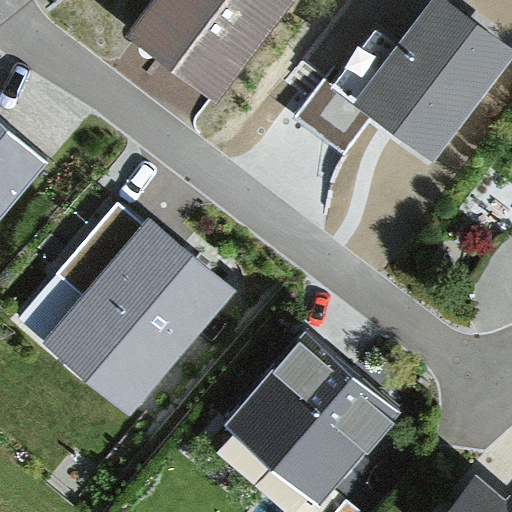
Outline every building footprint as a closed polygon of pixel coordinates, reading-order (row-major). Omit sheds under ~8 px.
[(153,0),(127,36),(214,101),(293,0),(153,0)] [(511,53),(441,0),(437,0),(402,46),(377,27),(344,70),(338,66),(298,119),(344,154),(371,119),(431,165),(511,58),(511,53)] [(0,212),(49,155),(0,112),(0,212)] [(169,241),(119,198),(58,269),(88,295),(67,320),(100,348),(86,364),(129,400),(228,285),(184,248),(173,261),(161,251),(169,241)] [(402,405),(307,324),(226,419),(321,500),(402,405)] [(511,511),(511,500),(508,506),(477,479),(448,511),(511,511)]
